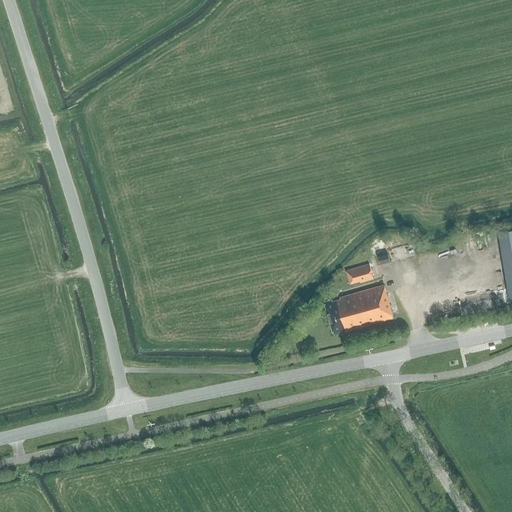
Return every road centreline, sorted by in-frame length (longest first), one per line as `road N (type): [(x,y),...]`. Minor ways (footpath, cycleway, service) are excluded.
road 1 (tertiary): [(127,409),(9,0)]
road 2 (secondary): [(127,409),(385,357)]
road 3 (unclassified): [(465,511),(398,407),(385,357)]
road 4 (secondary): [(0,439),(127,409)]
road 5 (secondary): [(385,357),(511,330)]
